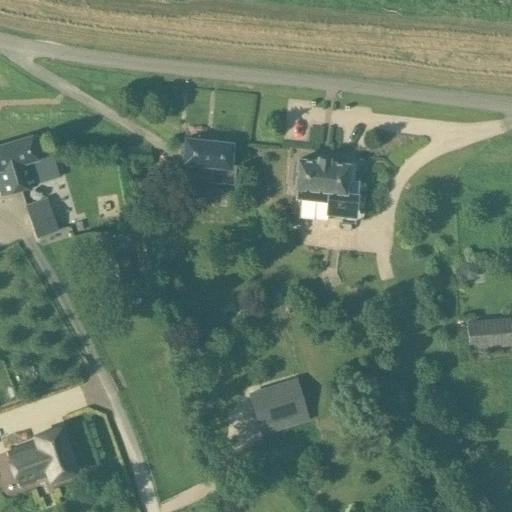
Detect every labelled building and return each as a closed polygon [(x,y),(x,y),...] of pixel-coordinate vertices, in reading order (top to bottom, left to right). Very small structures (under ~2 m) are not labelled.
[(0,187),(2,194),(2,195),(20,189),(35,185),(45,182),(58,178),(51,155),(38,159),(31,136),(13,141),(0,145),(0,187)] [(182,162),(188,163),(186,178),(211,181),(213,165),(229,167),(231,143),(185,138),(182,162)] [(129,145),(128,161),(150,163),(151,147),(129,145)] [(293,164),(291,180),(296,181),(295,187),(296,187),(294,199),(328,203),(327,212),(349,215),(352,193),(345,192),(348,164),(328,162),(328,158),(318,157),(318,161),(298,159),(297,165),(293,164)] [(57,230),(46,199),(27,206),(38,238),(57,230)] [(293,212),(279,211),(278,228),(291,230),(293,212)] [(510,344),(508,320),(467,323),(469,347),(510,344)] [(295,378),(249,392),(258,424),(305,411),(295,378)] [(36,442),(6,452),(18,486),(48,476),(50,481),(77,472),(61,427),(34,436),(36,442)] [(317,473),(316,479),(328,481),(328,474),(329,468),(317,466),(317,473)]
